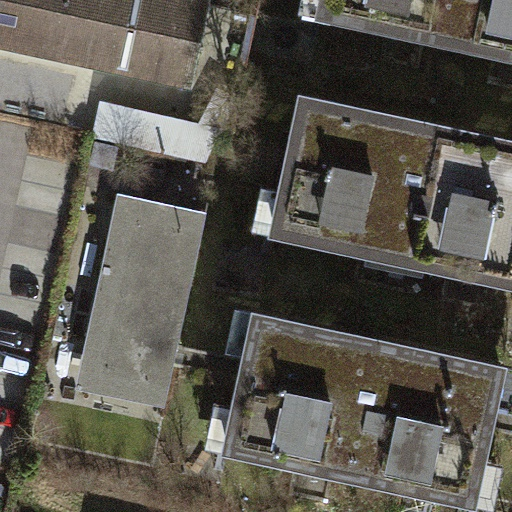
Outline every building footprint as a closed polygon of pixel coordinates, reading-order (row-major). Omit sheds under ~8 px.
[(205,0),(0,0),(0,40),(188,81),(205,0)] [(511,0),(324,0),(322,13),(511,53),(511,0)] [(102,101),(95,137),(205,161),(220,134),(202,130),(219,98),(237,101),(239,97),(216,92),(201,122),(102,101)] [(511,142),(304,97),(275,230),(511,280),(511,142)] [(237,101),(219,98),(202,130),(220,134),(237,101)] [(208,215),(120,196),(77,391),(165,408),(208,215)] [(502,367),(257,314),(228,447),(473,499),(502,367)]
